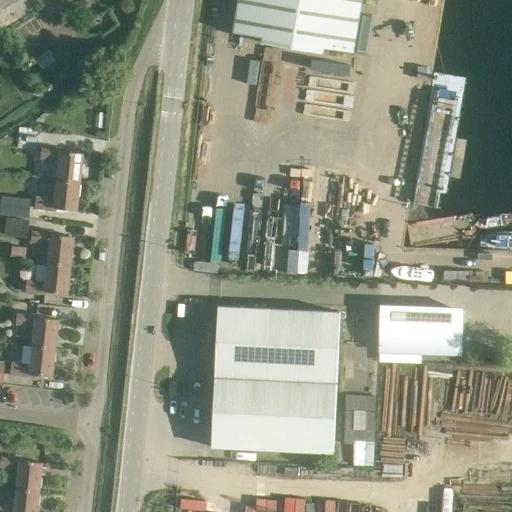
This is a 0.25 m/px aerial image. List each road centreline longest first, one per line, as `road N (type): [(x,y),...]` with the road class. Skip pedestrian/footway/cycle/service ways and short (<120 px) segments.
road 1 (unclassified): [(126,511),(178,25)]
road 2 (unclassified): [(94,423),(127,108),(141,63),(178,25)]
